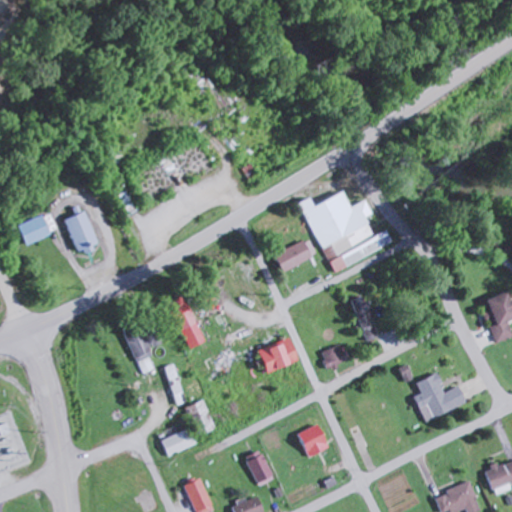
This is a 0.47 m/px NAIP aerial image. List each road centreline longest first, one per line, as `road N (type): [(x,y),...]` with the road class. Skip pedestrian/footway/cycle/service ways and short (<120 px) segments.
road 1 (secondary): [(0,341),(178,254),(359,141)]
road 2 (residential): [(239,217),(379,511)]
road 3 (residential): [(506,409),(424,254),(343,151)]
road 4 (residential): [(219,446),(458,319)]
road 5 (residential): [(304,511),(506,409)]
road 6 (residential): [(27,329),(54,419),(66,511)]
road 7 (residential): [(284,308),(408,236)]
